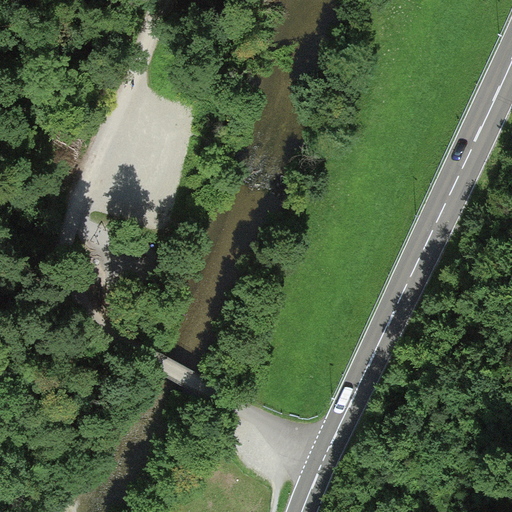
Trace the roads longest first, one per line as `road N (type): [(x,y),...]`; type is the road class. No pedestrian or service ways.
road 1 (track): [(159,0),(131,44),(79,198),(71,256),(77,296),(124,346),(297,436)]
road 2 (tertiary): [(511,61),(305,511)]
